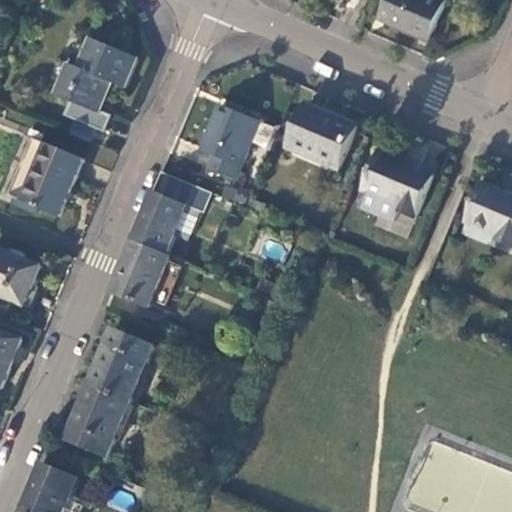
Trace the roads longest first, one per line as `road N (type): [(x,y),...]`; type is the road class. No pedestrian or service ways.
road 1 (residential): [(0,511),(207,0)]
road 2 (residential): [(211,0),(489,118)]
